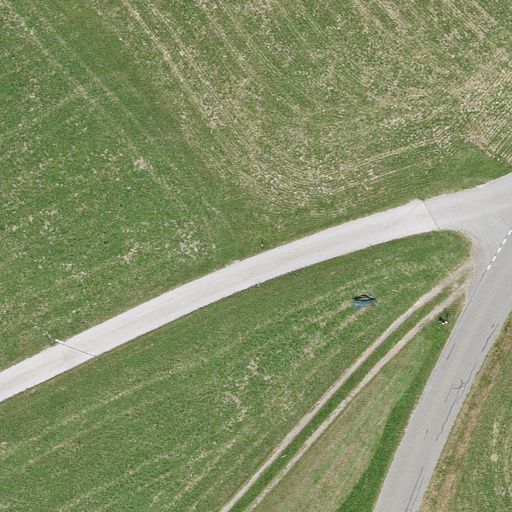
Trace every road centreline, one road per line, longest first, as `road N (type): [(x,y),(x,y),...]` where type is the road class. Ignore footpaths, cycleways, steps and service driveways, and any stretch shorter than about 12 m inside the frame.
road 1 (unclassified): [(0,389),(221,283),(412,217),(511,203)]
road 2 (track): [(511,230),(380,351),(234,511)]
road 3 (unclassified): [(391,511),(447,383),(511,263)]
